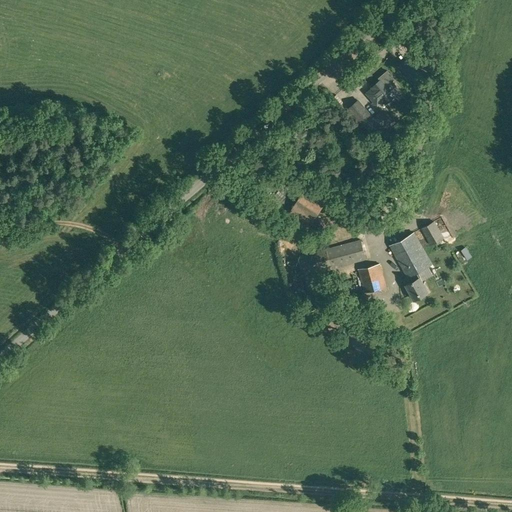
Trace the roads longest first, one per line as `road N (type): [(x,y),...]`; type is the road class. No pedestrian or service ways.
road 1 (unclassified): [(0,358),(410,0)]
road 2 (track): [(511,508),(0,470)]
